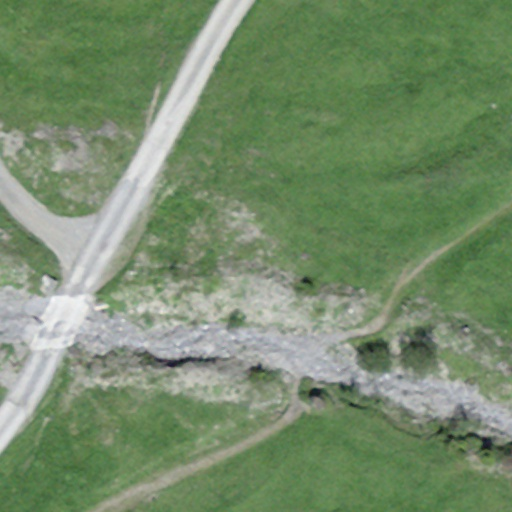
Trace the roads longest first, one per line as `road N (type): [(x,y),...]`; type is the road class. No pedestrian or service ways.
road 1 (track): [(0,440),(111,262),(242,0)]
road 2 (track): [(111,262),(15,207),(0,176)]
